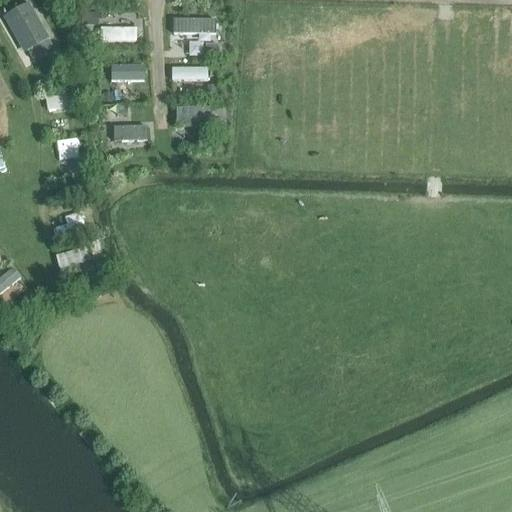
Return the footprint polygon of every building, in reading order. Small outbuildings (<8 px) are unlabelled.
[(50,40),(29,4),(2,19),(23,55),(26,54),(50,40)] [(64,7),(55,11),(59,21),(69,17),(64,7)] [(83,27),(94,27),(94,15),(83,14),(83,27)] [(218,38),(218,22),(177,21),(177,37),(218,38)] [(102,29),(101,44),(139,45),(140,30),(102,29)] [(50,40),(26,54),(31,62),(54,49),(50,40)] [(191,58),(206,58),(206,45),(192,44),(191,58)] [(207,47),(207,59),(217,59),(217,47),(207,47)] [(147,84),(147,67),(112,67),(113,85),(147,84)] [(210,84),(211,71),(173,70),(173,83),(210,84)] [(131,103),(131,87),(114,87),(114,103),(131,103)] [(216,88),(207,88),(207,103),(216,103),(216,88)] [(112,95),(102,95),(103,105),(112,105),(112,95)] [(47,100),(48,112),(77,109),(76,97),(47,100)] [(122,108),(110,108),(111,117),(123,117),(122,108)] [(178,126),(213,126),(213,110),(178,110),(178,126)] [(116,129),(116,145),(150,144),(150,128),(116,129)] [(210,134),(199,134),(200,145),(210,144),(210,134)] [(77,144),(52,145),(53,156),(78,155),(77,144)] [(61,274),(106,263),(101,245),(57,256),(61,274)] [(18,273),(0,281),(0,305),(27,292),(18,273)] [(111,294),(106,280),(92,285),(97,299),(111,294)] [(30,321),(25,313),(17,318),(22,326),(30,321)]
